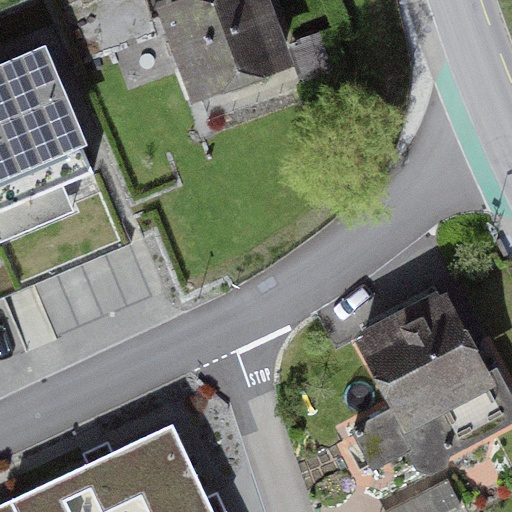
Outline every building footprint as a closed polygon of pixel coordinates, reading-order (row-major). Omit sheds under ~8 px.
[(295,77),(266,0),(206,0),(157,18),(192,114),(295,77)] [(289,46),(302,83),(333,73),(320,36),(289,46)] [(90,159),(45,55),(0,74),(0,254),(76,222),(65,196),(94,184),(85,161),(90,159)] [(511,386),(503,370),(496,373),(448,281),(440,286),(436,279),(360,320),(364,327),(357,331),(394,401),(351,424),(369,464),(407,448),(415,464),(431,470),(444,463),(451,448),(511,416),(511,386)] [(229,511),(218,486),(208,491),(173,415),(112,442),(109,435),(82,448),(85,454),(9,489),(11,494),(0,499),(0,511),(229,511)] [(376,511),(377,511),(455,511),(465,507),(448,474),(376,511)]
